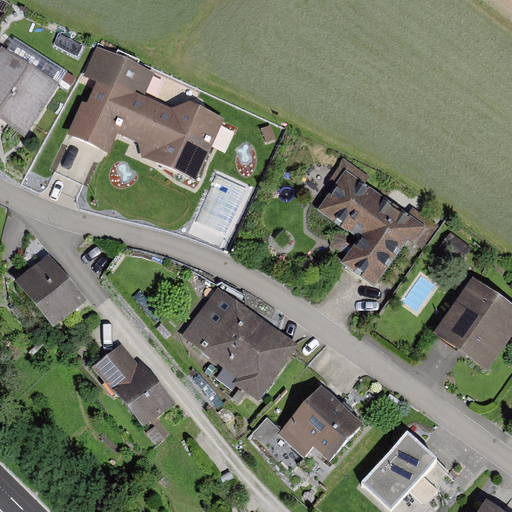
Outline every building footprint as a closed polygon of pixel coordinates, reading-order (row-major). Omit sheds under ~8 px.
[(60,86),(2,49),(0,52),(0,123),(26,140),(60,86)] [(155,75),(98,49),(84,80),(98,85),(88,106),(82,106),(68,138),(88,147),(109,157),(118,137),(140,147),(142,161),(197,183),(225,122),(191,106),(173,112),(144,100),(155,75)] [(331,179),(338,184),(318,213),(359,243),(341,268),(375,292),(410,244),(422,252),(439,229),(413,211),(409,218),(366,188),(371,180),(344,161),(331,179)] [(88,304),(49,259),(15,287),(54,333),(88,304)] [(511,342),(511,309),(473,283),(434,338),(450,350),(488,376),(511,342)] [(287,341),(219,291),(182,340),(238,381),(234,387),(259,405),(299,350),(287,341)] [(139,367),(122,347),(93,371),(144,432),(176,406),(141,364),(139,367)] [(331,399),(322,390),(279,436),(305,460),(313,451),(330,466),(364,428),(331,399)] [(255,433),(267,445),(282,430),(270,419),(255,433)] [(432,460),(408,438),(362,487),(388,511),(394,511),(411,495),(424,480),(438,466),(432,460)] [(424,480),(411,495),(425,508),(439,494),(424,480)]
